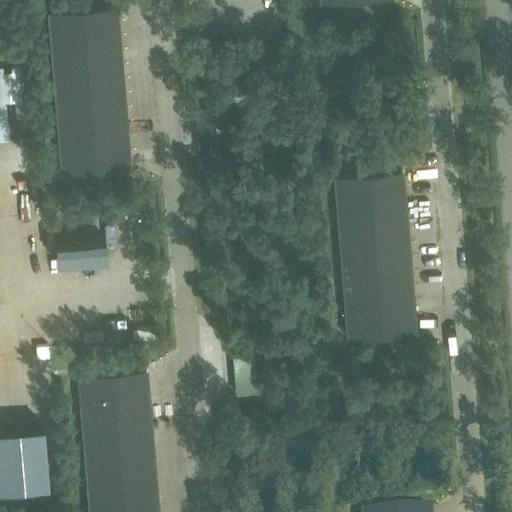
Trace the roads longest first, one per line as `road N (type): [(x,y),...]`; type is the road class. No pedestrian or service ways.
road 1 (unclassified): [(197,511),(156,0)]
road 2 (unclassified): [(422,0),(460,511)]
road 3 (unclassified): [(511,191),(497,0)]
